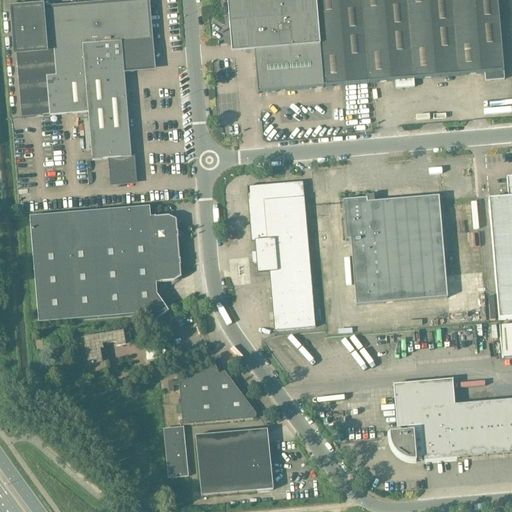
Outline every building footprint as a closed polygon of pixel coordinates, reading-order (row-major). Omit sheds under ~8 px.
[(270,0),(227,0),(229,13),(228,13),(229,28),(230,28),(231,38),(250,36),(249,39),(256,42),(259,35),(260,35),(261,49),(254,49),(257,93),(279,92),(270,0)] [(315,0),(270,0),(279,92),(305,89),(323,88),(315,0)] [(360,0),(315,0),(323,88),(368,84),(360,0)] [(406,0),(360,0),(368,84),(395,82),(395,90),(414,88),(413,80),(406,0)] [(451,0),(406,0),(413,80),(458,77),(451,0)] [(496,0),(451,0),(458,77),(485,74),(485,82),(504,81),(496,0)] [(150,41),(147,3),(42,11),(42,8),(12,11),(15,55),(16,55),(21,119),(49,116),(49,117),(88,114),(92,162),(109,160),(110,180),(135,178),(134,158),(131,158),(124,75),(133,74),(133,72),(140,64),(142,66),(146,61),(144,59),(151,51),(150,41)] [(508,200),(488,201),(498,322),(511,320),(511,179),(507,180),(508,200)] [(269,273),(274,332),(315,329),(303,187),(250,191),(256,254),(252,254),(253,264),(256,264),(257,274),(269,273)] [(447,299),(438,198),(375,204),(374,196),(365,197),(366,201),(343,202),(347,241),(350,241),(356,306),(447,299)] [(181,278),(177,221),(168,217),(150,218),(149,208),(29,219),(38,325),(148,315),(160,333),(161,333),(154,323),(168,313),(157,296),(156,285),(174,284),(181,278)] [(188,310),(185,305),(175,312),(179,316),(188,310)] [(511,326),(499,327),(502,358),(511,357),(511,326)] [(116,343),(116,347),(125,346),(123,332),(85,338),(86,344),(84,344),(88,366),(97,365),(96,359),(101,358),(100,350),(103,349),(102,345),(116,343)] [(256,419),(255,415),(224,373),(211,378),(208,369),(214,366),(178,381),(182,427),(253,421),(256,419)] [(388,434),(388,435),(389,435),(389,437),(389,439),(389,440),(389,441),(389,442),(390,444),(390,445),(391,447),(392,449),(393,451),(393,452),(395,453),(396,455),(398,457),(400,458),(402,459),(404,460),(405,461),(407,461),(409,462),(411,462),(414,462),(416,462),(416,459),(418,459),(418,462),(422,461),(422,458),(424,458),(424,462),(511,454),(511,401),(454,407),(452,382),(393,387),(397,429),(407,428),(407,433),(388,434)] [(273,491),(267,431),(195,438),(196,448),(185,449),(183,429),(163,431),(168,480),(188,478),(186,454),(197,453),(201,497),(273,491)]
